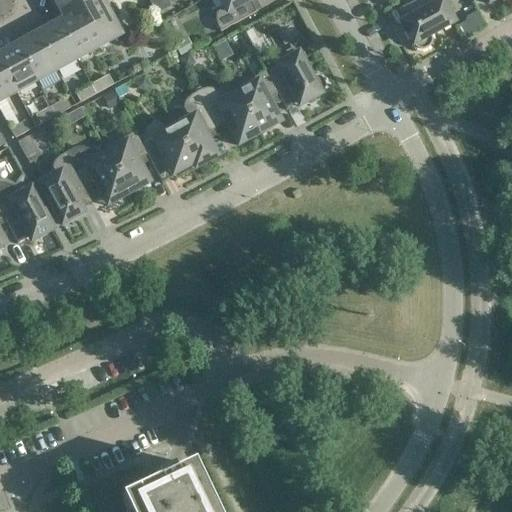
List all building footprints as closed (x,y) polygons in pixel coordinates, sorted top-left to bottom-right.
[(82,0),(48,0),(57,15),(70,8),(70,7),(82,0)] [(126,38),(105,0),(82,0),(70,7),(70,8),(57,15),(58,18),(73,23),(120,37),(126,38)] [(253,0),(218,0),(222,7),(218,11),(215,16),(215,21),(216,27),(220,33),(255,14),(249,2),(253,0)] [(418,0),(398,11),(403,20),(405,22),(400,24),(412,46),(413,47),(414,49),(415,49),(416,50),(418,51),(420,51),(421,52),(423,51),(425,51),(427,50),(428,49),(429,48),(430,47),(431,45),(431,44),(431,42),(431,41),(431,40),(431,38),(430,36),(453,24),(440,0),(418,0)] [(73,23),(58,18),(55,20),(62,35),(78,64),(126,38),(120,37),(73,23)] [(62,35),(55,20),(34,32),(58,75),(78,64),(62,35)] [(254,29),(247,33),(252,44),(260,40),(254,29)] [(58,75),(34,32),(14,43),(38,86),(58,75)] [(38,86),(14,43),(0,50),(0,64),(18,97),(38,86)] [(188,52),(183,43),(175,47),(180,57),(188,52)] [(174,53),(166,58),(171,68),(179,63),(174,53)] [(298,55),(265,73),(286,109),(296,104),(298,108),(321,95),(323,94),(324,93),(324,92),(325,90),(325,89),(325,88),(325,87),(325,86),(325,85),(325,83),(324,81),(323,81),(322,79),(321,79),(320,78),(318,77),(317,77),(315,77),(314,77),(312,77),(310,78),(298,55)] [(190,56),(181,60),(186,69),(192,65),(193,61),(190,56)] [(0,106),(18,97),(0,64),(0,106)] [(286,109),(265,73),(254,79),(256,83),(236,94),(259,135),(280,124),(268,102),(277,96),(285,110),(286,109)] [(145,77),(134,83),(138,90),(145,92),(152,89),(145,77)] [(104,79),(90,86),(95,96),(109,88),(109,87),(107,89),(102,80),(104,79)] [(95,96),(90,86),(75,95),(77,94),(82,102),(79,104),(80,104),(95,96)] [(202,92),(196,96),(215,130),(226,125),(238,147),(259,135),(236,94),(223,101),(222,98),(218,94),(213,91),(207,91),(202,92)] [(114,92),(105,97),(111,109),(120,104),(114,92)] [(215,130),(196,96),(190,99),(186,103),(183,108),(183,113),(184,119),(186,122),(173,129),(195,170),(216,158),(204,136),(215,130)] [(65,100),(50,108),(55,118),(70,109),(67,110),(63,102),(65,100)] [(55,118),(50,108),(35,117),(37,116),(42,124),(39,125),(40,126),(55,118)] [(81,108),(77,110),(82,120),(86,117),(81,108)] [(24,122),(9,131),(14,140),(29,132),(29,131),(27,132),(22,124),(24,123),(24,122)] [(195,170),(173,129),(142,146),(135,133),(134,133),(162,183),(172,177),(174,181),(195,170)] [(162,183),(134,133),(122,139),(125,144),(105,155),(127,196),(149,184),(136,162),(146,157),(161,183),(162,183)] [(29,138),(18,144),(20,149),(32,143),(29,138)] [(96,160),(94,155),(89,152),(79,149),(74,149),(69,152),(69,151),(64,154),(91,204),(92,204),(85,190),(94,185),(106,207),(127,196),(105,155),(96,160)] [(51,172),(52,178),(39,185),(61,226),(83,214),(81,210),(91,204),(64,154),(58,158),(54,161),(51,166),(51,172)] [(0,212),(3,218),(18,245),(28,239),(30,243),(52,231),(30,190),(23,178),(22,179),(22,180),(22,181),(21,181),(21,182),(20,182),(20,183),(20,184),(19,184),(19,185),(18,185),(18,186),(18,187),(17,187),(17,188),(17,189),(16,189),(16,190),(15,190),(14,189),(13,189),(13,188),(12,188),(11,187),(10,187),(10,186),(9,186),(8,186),(8,185),(7,185),(6,185),(5,184),(4,184),(3,184),(2,184),(1,184),(0,184),(0,183),(0,212)] [(0,248),(5,246),(0,237),(0,219),(2,219),(17,245),(18,245),(0,212),(0,248)] [(214,511),(193,467),(121,501),(126,511),(214,511)]
